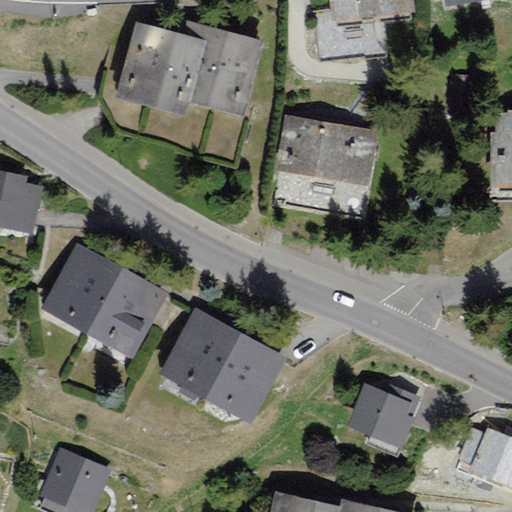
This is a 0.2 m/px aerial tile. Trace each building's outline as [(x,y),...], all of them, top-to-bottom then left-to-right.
[(318,0),(319,18),(312,18),(312,61),(377,58),(374,24),(403,22),(401,0),(318,0)] [(170,38),(121,27),(93,96),(103,135),(228,169),(254,89),(241,87),(253,46),(173,23),(170,38)] [(469,103),(470,87),(454,86),(452,102),(469,103)] [(511,113),(481,113),(479,200),(511,200),(511,113)] [(369,135),(275,119),(264,172),(277,175),(270,205),(355,221),(369,135)] [(0,175),(0,231),(20,236),(31,189),(13,186),(14,178),(0,175)] [(63,244),(28,306),(118,358),(154,295),(63,244)] [(181,310),(144,374),(238,428),(275,364),(181,310)] [(337,427),(385,448),(403,408),(355,386),(337,427)] [(511,440),(475,427),(459,472),(504,488),(511,464),(511,440)] [(26,494),(61,511),(81,511),(100,477),(49,450),(26,494)] [(326,509),(263,493),(257,511),(373,511),(328,501),(326,509)]
